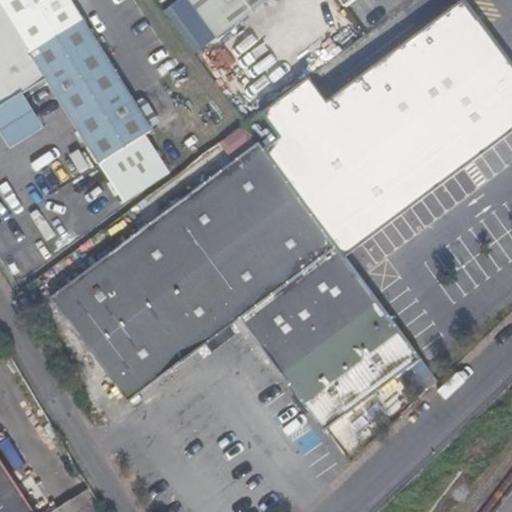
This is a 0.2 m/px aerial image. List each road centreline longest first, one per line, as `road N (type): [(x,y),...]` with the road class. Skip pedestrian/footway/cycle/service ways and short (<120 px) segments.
road 1 (unclassified): [(0,298),(128,511)]
road 2 (unclassified): [(511,349),(338,511)]
